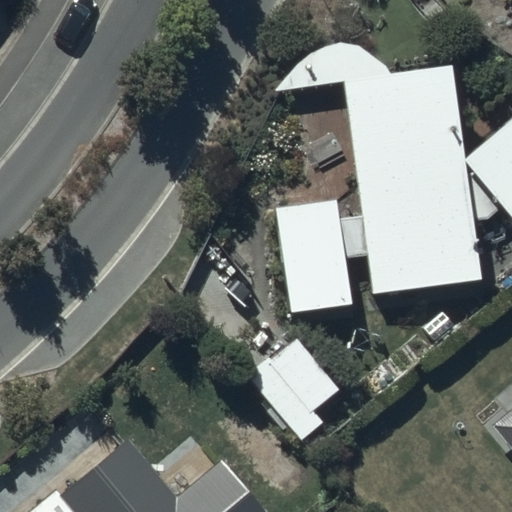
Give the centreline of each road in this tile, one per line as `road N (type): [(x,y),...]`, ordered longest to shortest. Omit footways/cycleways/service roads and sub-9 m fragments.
road 1 (residential): [(242,0),(110,210),(0,329)]
road 2 (residential): [(0,208),(59,135),(141,0)]
